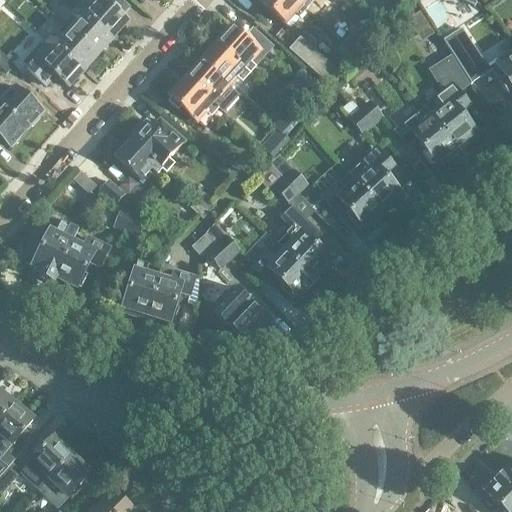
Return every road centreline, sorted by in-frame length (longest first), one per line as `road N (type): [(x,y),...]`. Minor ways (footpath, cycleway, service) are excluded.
road 1 (residential): [(511,174),(353,317),(269,406)]
road 2 (residential): [(0,225),(205,0)]
road 3 (tertiary): [(0,328),(146,395),(269,406)]
road 4 (tertiary): [(372,400),(511,341)]
